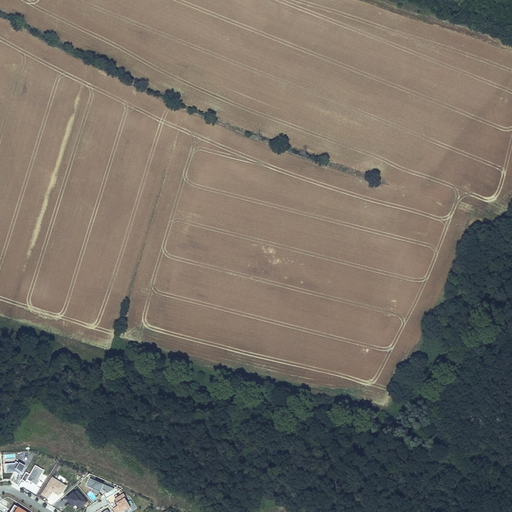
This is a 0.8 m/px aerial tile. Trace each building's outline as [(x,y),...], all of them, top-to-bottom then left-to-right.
[(5,464),(5,472),(13,472),(13,470),(15,470),(15,472),(19,475),(25,467),(16,462),(14,463),(5,464)] [(39,480),(44,470),(34,465),(29,474),(25,472),(21,479),(25,482),(26,479),(36,485),(39,480)] [(62,492),(66,485),(53,477),(42,494),(48,498),(51,492),(50,491),(51,490),(52,491),(59,495),(62,492)] [(90,478),(87,486),(94,488),(99,491),(101,491),(102,488),(105,490),(107,493),(114,489),(114,488),(90,478)] [(77,490),(67,498),(71,503),(73,501),(76,504),(79,508),(87,502),(77,490)] [(121,511),(130,506),(125,498),(126,497),(124,493),(115,499),(116,501),(118,505),(117,506),(112,509),(114,511),(121,511)]
